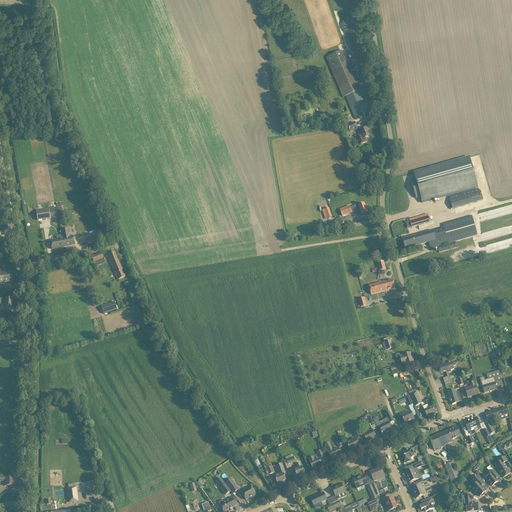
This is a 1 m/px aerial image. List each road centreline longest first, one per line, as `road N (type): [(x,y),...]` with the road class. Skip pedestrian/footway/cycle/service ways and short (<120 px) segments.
road 1 (unclassified): [(445,419),(381,216),(389,135),(366,0)]
road 2 (tertiary): [(27,511),(18,267)]
road 3 (unclassified): [(131,278),(120,254),(104,248),(18,267)]
